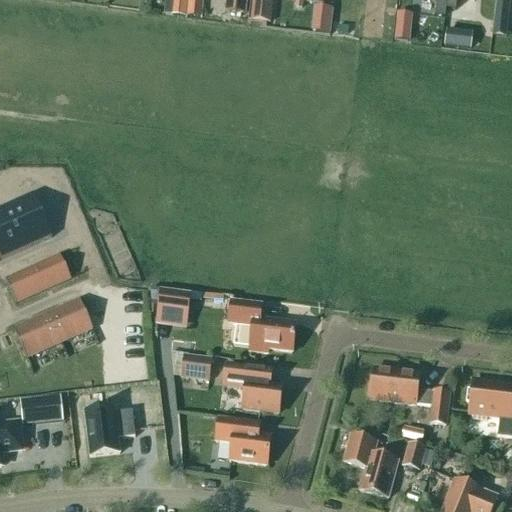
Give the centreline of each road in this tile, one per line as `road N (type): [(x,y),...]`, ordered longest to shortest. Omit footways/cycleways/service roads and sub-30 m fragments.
road 1 (residential): [(290,509),(345,329),(511,352)]
road 2 (residential): [(290,509),(115,494),(0,506)]
